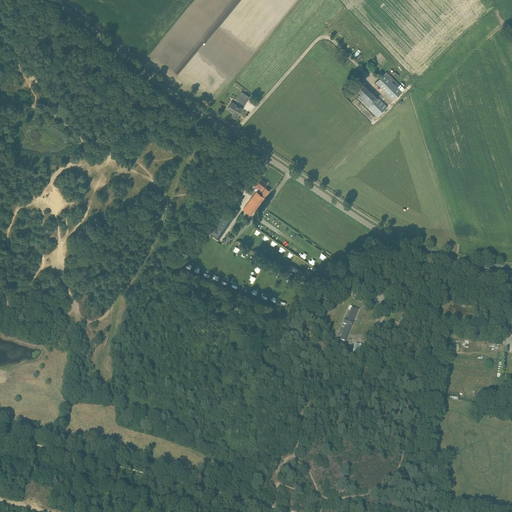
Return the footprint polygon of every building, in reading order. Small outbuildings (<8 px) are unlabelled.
[(394,101),(405,89),(386,72),(375,83),(394,101)] [(362,82),(355,89),(360,93),(357,96),(378,116),(388,106),(362,82)] [(244,93),(239,102),(244,105),(250,96),(244,93)] [(231,102),(227,108),(234,113),(232,116),(236,119),(238,115),(242,108),(231,102)] [(267,183),(260,178),(254,186),(259,189),(261,190),(259,193),(256,191),(243,208),(251,215),(264,197),(266,194),(269,190),(266,187),(265,188),(264,187),(267,183)] [(230,202),(236,206),(242,196),(236,192),(230,202)] [(234,217),(235,218),(240,210),(234,207),(230,214),(227,212),(216,229),(213,226),(209,231),(213,234),(212,235),(219,240),(234,217)] [(291,264),(286,272),(299,279),(303,272),(291,264)] [(353,321),(358,310),(358,309),(352,307),(347,318),(345,318),(343,323),(346,324),(340,339),(345,341),(353,322),(353,321)] [(352,353),(360,355),(363,345),(360,344),(356,343),(352,353)] [(501,400),(506,395),(509,393),(506,390),(504,392),(501,394),(501,395),(499,397),(497,395),(495,397),(497,399),(499,398),(501,400)] [(458,399),(459,394),(450,393),(449,399),(458,401),(464,401),(464,400),(458,399)]
